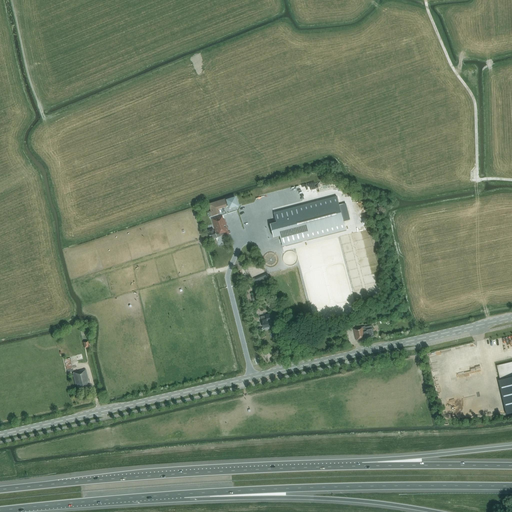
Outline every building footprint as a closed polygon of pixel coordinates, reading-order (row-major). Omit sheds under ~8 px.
[(219,210),(227,207),(228,209),(235,207),(233,200),(232,197),(226,199),(209,204),(212,216),(220,214),(219,210)] [(337,197),(274,213),(277,224),(270,225),(271,226),(274,237),(274,238),(280,236),(283,246),(346,230),(337,197)] [(221,237),(229,234),(224,220),(223,220),(222,216),(211,219),(215,231),(214,231),(213,229),(208,230),(209,233),(211,239),(221,236),(221,237)] [(268,275),(253,282),(255,287),(270,280),(268,275)] [(274,326),(273,322),(276,321),(275,314),(262,317),(263,323),(264,328),(274,326)] [(372,328),(372,326),(365,327),(354,329),(356,341),(365,339),(374,337),(372,328)] [(68,359),(67,355),(64,355),(65,357),(63,357),(67,373),(73,371),(69,358),(68,359)] [(476,357),(467,359),(466,356),(458,358),(461,371),(478,367),(476,357)] [(511,363),(510,357),(494,361),(506,414),(511,413),(511,363)] [(432,376),(456,370),(454,362),(430,367),(432,376)] [(88,385),(90,385),(89,380),(88,380),(86,370),(76,372),(77,372),(72,373),(75,385),(77,384),(78,391),(88,388),(88,385)]
